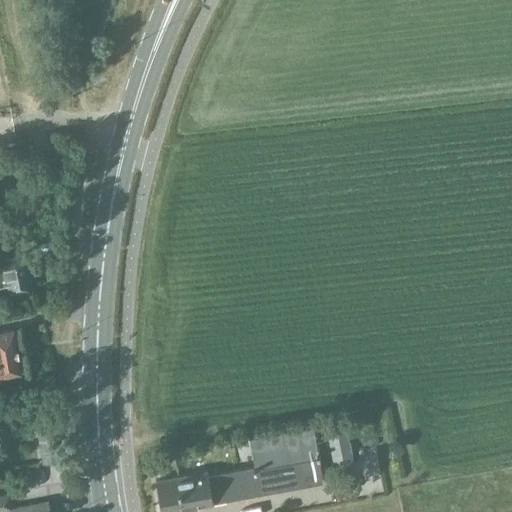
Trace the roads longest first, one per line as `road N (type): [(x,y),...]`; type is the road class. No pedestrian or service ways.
road 1 (secondary): [(109,511),(97,371),(104,250),(128,131),(172,4)]
road 2 (unknown): [(16,0),(42,124)]
